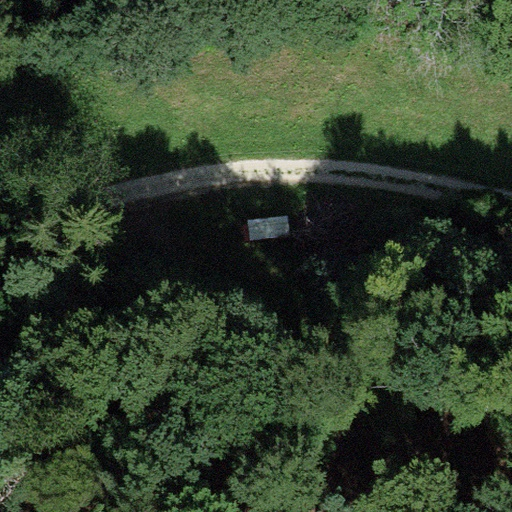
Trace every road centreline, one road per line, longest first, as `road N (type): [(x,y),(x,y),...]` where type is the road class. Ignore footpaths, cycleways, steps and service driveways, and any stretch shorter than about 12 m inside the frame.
road 1 (track): [(0,221),(145,188),(276,175),(402,188),(511,216)]
road 2 (track): [(145,188),(275,358),(361,410),(463,443)]
